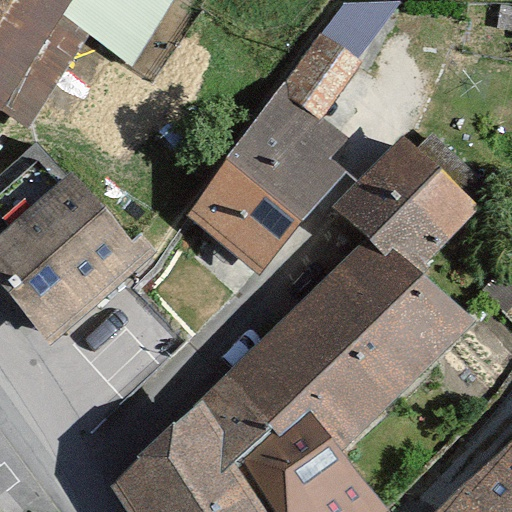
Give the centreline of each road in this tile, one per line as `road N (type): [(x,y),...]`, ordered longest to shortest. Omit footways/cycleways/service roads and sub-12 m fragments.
road 1 (unknown): [(29,445),(199,318)]
road 2 (unclassified): [(511,397),(413,511)]
road 3 (unclassified): [(71,511),(0,398)]
